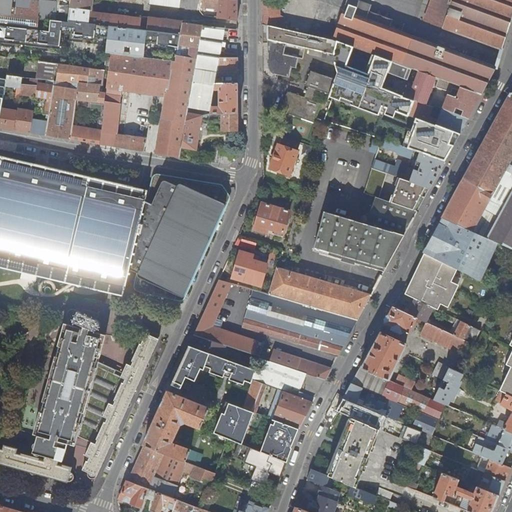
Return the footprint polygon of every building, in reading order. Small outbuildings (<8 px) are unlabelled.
[(0,0),(0,25),(38,30),(39,18),(52,19),(68,21),(71,0),(0,0)] [(68,21),(78,22),(80,2),(71,0),(68,21)] [(92,9),(93,0),(71,0),(80,2),(78,22),(90,24),(91,12),(92,12),(92,9)] [(218,18),(238,20),(238,5),(238,1),(233,0),(150,0),(150,4),(201,10),(201,7),(220,10),(218,18)] [(263,0),(263,24),(269,25),(284,29),(284,18),(281,16),(281,3),(279,3),(275,2),(274,0),(263,0)] [(344,11),(333,40),(338,42),(354,47),(372,54),(375,55),(392,61),(420,71),(436,77),(440,79),(483,94),(498,67),(408,35),(396,30),(355,15),(360,4),(352,0),(347,13),(344,11)] [(397,27),(403,29),(405,24),(370,11),(372,5),(358,0),(347,0),(344,11),(347,13),(352,0),(360,4),(355,15),(396,30),(397,27)] [(432,0),(424,22),(431,24),(439,0),(432,0)] [(439,0),(431,24),(443,29),(452,0),(439,0)] [(511,0),(452,0),(443,29),(503,50),(511,21),(511,0)] [(90,24),(147,30),(149,18),(142,17),(142,18),(136,18),(92,12),(91,12),(90,24)] [(149,18),(147,30),(180,34),(179,46),(177,55),(181,56),(188,57),(198,58),(203,26),(183,24),(183,22),(149,18)] [(0,40),(6,41),(5,45),(27,47),(27,43),(39,44),(39,48),(60,51),(62,34),(74,35),(73,40),(95,42),(96,37),(108,39),(107,53),(112,54),(142,58),(145,58),(147,42),(160,44),(179,46),(180,34),(147,30),(90,24),(78,22),(68,21),(52,19),(50,31),(38,30),(0,25),(0,40)] [(327,53),(333,54),(338,42),(333,40),(284,29),(269,25),(270,63),(270,66),(272,70),(274,72),(276,74),(290,78),(293,68),(297,68),(300,58),(304,59),(307,48),(324,52),(324,54),(326,54),(327,53)] [(189,108),(211,111),(212,106),(215,89),(216,84),(218,73),(220,58),(221,54),(221,50),(222,45),(223,41),(223,37),(224,33),(225,28),(203,26),(198,58),(189,108)] [(333,56),(339,73),(336,79),(332,92),(382,110),(383,107),(397,112),(402,114),(402,113),(410,116),(416,101),(404,96),(382,88),(392,61),(375,55),(368,74),(365,73),(347,66),(354,47),(338,42),(333,54),(333,56)] [(101,131),(100,144),(115,147),(117,134),(123,89),(127,90),(127,91),(137,92),(142,58),(112,54),(106,93),(104,111),(101,131)] [(368,74),(375,55),(372,54),(365,73),(368,74)] [(173,61),(172,65),(176,67),(179,65),(179,64),(181,56),(177,55),(176,55),(175,61),(173,61)] [(179,64),(187,68),(188,57),(181,56),(179,64)] [(159,139),(157,154),(165,155),(180,158),(182,148),(188,113),(189,108),(198,58),(188,57),(187,68),(186,73),(171,71),(172,65),(173,61),(145,58),(142,58),(137,92),(152,94),(151,96),(166,98),(159,139)] [(218,73),(238,73),(238,58),(220,58),(218,73)] [(409,82),(415,84),(420,71),(392,61),(382,88),(404,96),(409,82)] [(55,80),(57,81),(60,65),(47,63),(40,62),(37,79),(39,79),(47,80),(55,81),(55,80)] [(186,73),(187,68),(179,64),(179,65),(176,67),(172,65),(171,71),(186,73)] [(60,65),(57,81),(60,81),(80,83),(102,85),(103,85),(105,71),(90,69),(60,65)] [(308,87),(307,90),(306,94),(304,98),(288,92),(281,112),(315,123),(322,104),(315,101),(319,90),(331,94),(332,92),(336,79),(311,71),(306,86),(308,87)] [(426,104),(436,77),(420,71),(415,84),(409,82),(404,96),(416,101),(426,104)] [(7,86),(18,88),(22,88),(23,78),(9,76),(8,80),(7,86)] [(8,80),(5,79),(0,78),(0,124),(3,108),(7,86),(8,80)] [(449,95),(443,109),(469,118),(483,94),(440,79),(436,88),(458,96),(457,99),(449,95)] [(55,80),(55,81),(54,86),(52,99),(51,101),(49,115),(48,122),(46,136),(59,138),(71,140),(73,126),(77,100),(78,90),(59,87),(60,81),(57,81),(55,80)] [(59,87),(78,90),(80,83),(60,81),(59,87)] [(100,110),(104,111),(106,93),(101,93),(102,85),(80,83),(78,90),(77,100),(90,102),(89,109),(100,110)] [(220,105),(212,106),(211,111),(211,113),(238,114),(238,97),(238,83),(216,84),(215,89),(220,89),(220,105)] [(21,95),(36,96),(38,86),(30,85),(23,84),(21,95)] [(36,96),(49,98),(52,99),(54,86),(46,85),(38,84),(38,86),(36,96)] [(382,110),(332,92),(331,94),(329,101),(332,102),(333,99),(384,117),(385,114),(395,118),(397,112),(383,107),(382,110)] [(511,171),(506,169),(509,163),(511,157),(511,93),(511,94),(442,216),(472,230),(488,238),(497,242),(511,248),(511,171)] [(427,122),(432,107),(426,104),(416,101),(410,116),(417,118),(427,122)] [(15,111),(3,108),(0,124),(0,128),(7,129),(15,131),(18,109),(18,108),(15,108),(15,111)] [(34,112),(18,109),(15,131),(21,132),(30,133),(33,120),(34,112)] [(436,125),(461,134),(469,118),(443,109),(436,125)] [(203,116),(188,113),(182,148),(197,150),(203,116)] [(222,121),(222,132),(238,132),(238,124),(238,114),(211,113),(210,120),(222,121)] [(409,149),(446,161),(454,146),(450,145),(455,132),(427,122),(417,118),(415,122),(418,123),(409,149)] [(46,136),(48,122),(33,120),(30,133),(38,134),(46,136)] [(404,147),(409,149),(418,123),(415,122),(412,132),(409,131),(404,147)] [(83,142),(88,142),(90,129),(73,126),(71,140),(83,142)] [(100,144),(101,131),(97,130),(90,129),(88,142),(100,144)] [(461,134),(455,132),(450,145),(454,146),(461,134)] [(133,150),(135,137),(117,134),(115,147),(124,148),(133,150)] [(144,152),(146,139),(135,137),(133,150),(144,152)] [(398,152),(399,151),(400,147),(381,141),(380,146),(398,152)] [(290,175),(298,152),(279,145),(271,168),(290,175)] [(214,148),(211,163),(229,166),(238,158),(238,151),(214,148)] [(33,164),(34,164),(36,158),(0,149),(0,156),(3,157),(3,155),(4,156),(4,157),(18,160),(18,159),(19,159),(19,160),(32,163),(32,162),(34,162),(33,164)] [(396,167),(375,160),(373,167),(388,173),(399,176),(401,177),(429,187),(431,187),(445,162),(420,153),(414,169),(408,167),(409,164),(398,160),(396,167)] [(0,258),(12,262),(12,263),(13,263),(14,262),(27,265),(27,267),(29,267),(29,266),(42,269),(41,270),(43,270),(43,269),(56,272),(55,273),(57,274),(57,272),(63,274),(63,275),(64,275),(65,274),(69,275),(71,279),(73,282),(76,284),(79,286),(83,288),(86,289),(90,289),(98,287),(104,284),(123,288),(128,268),(131,269),(137,273),(137,274),(139,275),(136,287),(137,290),(139,291),(140,292),(173,300),(175,300),(176,300),(178,299),(179,298),(184,287),(199,254),(226,194),(226,191),(226,189),(224,186),(222,185),(162,175),(161,175),(160,176),(155,187),(159,189),(152,205),(144,201),(145,195),(131,192),(132,186),(34,164),(33,164),(34,162),(32,162),(32,163),(19,160),(19,159),(18,159),(18,160),(4,157),(4,156),(3,155),(3,157),(0,156),(0,258)] [(380,198),(388,173),(373,167),(364,193),(376,197),(380,198)] [(421,201),(424,196),(429,187),(401,177),(398,186),(395,195),(392,202),(416,210),(421,201)] [(405,235),(418,211),(416,210),(392,202),(390,201),(380,198),(376,197),(367,224),(405,235)] [(287,230),(293,209),(265,200),(257,227),(271,231),(272,226),(287,230)] [(315,247),(387,268),(405,235),(367,224),(367,225),(355,222),(347,219),(324,213),(315,246),(316,246),(315,247)] [(425,252),(431,255),(459,268),(480,278),(497,242),(488,238),(472,230),(442,216),(425,252)] [(255,258),(256,253),(242,249),(235,275),(263,284),(269,263),(255,258)] [(418,268),(420,269),(423,270),(426,263),(427,264),(431,255),(425,252),(418,268)] [(453,281),(459,268),(431,255),(427,264),(426,263),(423,270),(420,269),(414,280),(417,282),(414,288),(415,289),(411,297),(415,299),(434,308),(440,311),(443,304),(447,306),(458,284),(453,281)] [(373,294),(278,267),(269,294),(359,319),(373,294)] [(216,318),(232,283),(219,279),(194,335),(209,339),(255,354),(258,341),(220,328),(213,326),(216,318)] [(413,279),(406,294),(411,297),(415,289),(414,288),(417,282),(414,280),(413,279)] [(461,285),(458,284),(447,306),(450,308),(461,285)] [(243,326),(340,354),(359,319),(269,294),(254,289),(243,326)] [(429,318),(434,308),(415,299),(407,313),(417,318),(427,323),(430,324),(432,320),(429,318)] [(410,334),(417,318),(407,313),(394,307),(389,315),(385,323),(393,326),(392,329),(401,333),(402,331),(410,334)] [(58,463),(59,459),(51,457),(55,445),(62,447),(64,442),(65,439),(72,441),(75,430),(78,432),(81,432),(80,436),(91,442),(85,456),(88,457),(82,470),(87,472),(86,474),(87,476),(88,478),(91,479),(93,479),(95,478),(105,456),(119,426),(127,408),(138,384),(153,352),(159,339),(158,339),(160,334),(156,333),(157,330),(144,326),(138,338),(142,340),(140,342),(140,343),(139,343),(138,344),(137,345),(136,346),(135,347),(133,349),(132,351),(132,353),(131,355),(131,356),(131,357),(131,359),(131,360),(131,362),(130,365),(127,364),(121,377),(110,372),(112,368),(98,361),(95,361),(102,334),(90,330),(90,329),(92,330),(94,331),(97,330),(99,329),(100,327),(101,325),(100,324),(99,321),(97,320),(99,314),(82,309),(81,313),(73,309),(71,309),(68,310),(67,312),(66,313),(67,316),(67,317),(68,318),(70,319),(68,324),(56,367),(53,366),(52,365),(49,375),(59,378),(57,384),(47,381),(44,391),(46,391),(49,392),(37,435),(32,452),(31,456),(16,451),(15,454),(10,452),(11,446),(10,446),(5,465),(68,483),(68,482),(70,482),(72,481),(73,480),(74,479),(74,476),(73,474),(72,473),(70,472),(72,467),(58,463)] [(213,326),(220,328),(223,320),(216,318),(213,326)] [(454,335),(462,321),(458,319),(450,333),(454,335)] [(462,321),(454,335),(469,342),(474,345),(482,331),(462,321)] [(65,323),(53,366),(56,367),(68,324),(65,323)] [(421,335),(463,354),(469,342),(454,335),(450,333),(430,324),(427,323),(421,335)] [(406,344),(380,331),(360,368),(391,381),(393,378),(391,377),(406,344)] [(95,361),(98,361),(106,335),(102,334),(95,361)] [(204,351),(209,339),(194,335),(192,340),(189,345),(204,351)] [(138,338),(133,349),(135,347),(136,346),(137,345),(138,344),(139,343),(140,343),(140,342),(142,340),(138,338)] [(204,351),(189,345),(183,360),(180,365),(173,382),(172,384),(181,388),(186,376),(195,381),(201,368),(204,369),(205,365),(211,367),(210,371),(224,376),(224,374),(231,377),(230,378),(244,383),(245,381),(252,383),(253,379),(256,370),(204,351)] [(274,350),(270,362),(308,374),(326,379),(332,368),(274,350)] [(511,366),(511,367),(501,391),(502,391),(511,396),(511,355),(508,364),(511,366)] [(301,397),(304,390),(302,389),(308,374),(270,362),(260,358),(256,370),(253,379),(301,397)] [(383,396),(384,396),(391,381),(360,368),(356,376),(352,383),(363,388),(370,391),(383,396)] [(446,389),(440,387),(433,399),(445,405),(445,404),(448,405),(451,400),(453,401),(462,382),(460,381),(464,374),(455,370),(449,368),(444,379),(447,381),(446,384),(448,385),(446,389)] [(304,390),(317,395),(326,379),(308,374),(302,389),(304,390)] [(49,375),(47,381),(57,384),(59,378),(49,375)] [(400,376),(396,384),(412,390),(415,383),(400,376)] [(317,395),(304,390),(301,397),(253,379),(252,383),(248,394),(243,408),(254,412),(276,420),(299,428),(313,402),(317,395)] [(384,396),(420,411),(421,411),(423,412),(439,419),(445,405),(433,399),(412,390),(396,384),(391,381),(384,396)] [(363,388),(352,383),(347,392),(359,397),(363,388)] [(414,428),(421,411),(420,411),(419,412),(383,396),(370,391),(363,388),(359,397),(347,392),(344,398),(364,407),(371,392),(402,405),(396,420),(413,427),(414,428)] [(49,392),(46,391),(33,434),(37,435),(49,392)] [(201,428),(210,408),(168,391),(144,445),(186,462),(188,462),(197,466),(215,473),(218,466),(218,465),(219,462),(221,459),(207,452),(205,454),(191,449),(179,445),(174,447),(172,443),(180,423),(186,422),(201,428)] [(500,421),(498,426),(511,432),(511,396),(502,391),(496,401),(500,403),(511,409),(511,413),(506,424),(500,421)] [(402,405),(371,392),(364,407),(395,420),(396,420),(402,405)] [(394,423),(395,420),(364,407),(344,398),(337,411),(352,417),(356,419),(360,411),(369,415),(368,418),(365,417),(364,420),(387,429),(391,421),(394,423)] [(243,408),(229,403),(226,414),(223,413),(215,433),(229,438),(243,444),(254,412),(243,408)] [(416,429),(423,412),(421,411),(414,428),(416,429)] [(439,419),(423,412),(416,429),(424,431),(432,435),(439,419)] [(330,472),(329,475),(356,486),(363,469),(365,464),(370,451),(373,445),(379,429),(356,419),(352,417),(352,418),(350,420),(350,422),(330,472)] [(274,424),(271,423),(261,451),(287,461),(292,447),(291,447),(293,441),(294,441),(299,428),(276,420),(274,424)] [(330,472),(350,422),(348,421),(327,472),(330,472)] [(490,432),(487,439),(491,441),(510,449),(511,450),(511,432),(498,426),(493,424),(490,432)] [(432,435),(424,431),(420,441),(428,445),(432,435)] [(463,444),(461,447),(488,458),(503,464),(510,449),(491,441),(487,449),(477,445),(475,449),(463,444)] [(0,463),(5,465),(10,446),(0,443),(0,463)] [(241,448),(231,444),(222,466),(231,470),(233,466),(235,467),(238,461),(236,460),(241,448)] [(59,459),(62,447),(55,445),(51,457),(59,459)] [(174,493),(182,497),(192,475),(187,473),(189,467),(186,466),(188,462),(186,462),(144,445),(136,463),(128,481),(149,489),(150,485),(154,476),(177,486),(174,493)] [(31,456),(32,452),(11,446),(10,452),(15,454),(16,451),(31,456)] [(424,465),(430,451),(423,447),(416,462),(420,464),(424,465)] [(491,462),(488,467),(497,471),(494,477),(506,482),(508,476),(511,468),(503,464),(488,458),(487,461),(491,462)] [(187,473),(192,475),(197,466),(188,462),(186,466),(189,467),(187,473)] [(197,466),(192,475),(182,497),(202,504),(209,488),(216,473),(215,473),(197,466)] [(471,467),(465,482),(477,487),(500,496),(502,491),(506,482),(494,477),(486,473),(471,467)] [(497,471),(488,467),(486,473),(494,477),(497,471)] [(325,486),(329,475),(312,468),(308,479),(322,485),(325,486)] [(457,486),(459,480),(442,473),(433,497),(444,501),(447,494),(456,498),(458,494),(472,500),(467,511),(470,511),(492,511),(494,509),(500,496),(477,487),(474,493),(457,486)] [(150,485),(158,488),(174,493),(177,486),(154,476),(150,485)] [(145,497),(149,499),(153,490),(149,489),(128,481),(120,498),(141,507),(145,497)] [(416,484),(408,481),(406,486),(414,489),(416,484)] [(313,500),(309,511),(335,511),(339,502),(338,501),(341,492),(325,486),(322,485),(318,495),(320,495),(317,502),(316,501),(313,500)] [(376,495),(350,485),(346,494),(372,504),(376,495)] [(380,487),(376,495),(390,500),(394,492),(380,487)] [(161,511),(164,505),(174,509),(178,500),(157,492),(153,490),(149,499),(154,500),(151,510),(156,511),(161,511)] [(206,511),(207,510),(200,508),(178,500),(174,509),(172,511),(206,511)] [(244,511),(240,510),(239,511),(268,511),(270,508),(250,500),(245,511),(244,511)]
